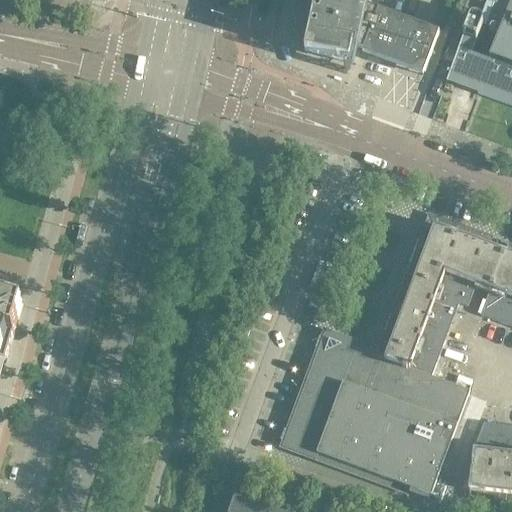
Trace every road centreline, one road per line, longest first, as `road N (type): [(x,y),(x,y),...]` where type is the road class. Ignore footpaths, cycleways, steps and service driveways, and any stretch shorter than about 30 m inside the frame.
road 1 (unclassified): [(386,511),(236,452),(349,136)]
road 2 (secondary): [(146,81),(26,511)]
road 3 (secondary): [(64,511),(180,92)]
road 4 (tertiary): [(511,196),(349,136)]
road 5 (unknown): [(451,511),(480,402),(511,368)]
